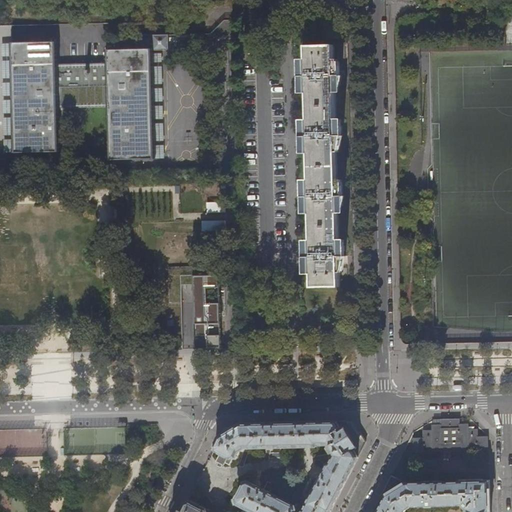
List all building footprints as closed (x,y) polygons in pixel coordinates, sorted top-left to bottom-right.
[(137,35),(137,49),(150,49),(153,49),(153,51),(168,51),(168,35),(153,35),(137,35)] [(150,49),(137,49),(108,50),(108,63),(55,64),(55,41),(12,43),(15,153),(58,152),(56,108),(109,107),(110,161),(153,160),(150,49)] [(306,46),(312,288),(340,287),(334,46),(306,46)] [(227,211),(226,202),(209,203),(209,212),(227,211)] [(207,348),(220,347),(219,303),(207,303),(206,290),(219,290),(219,275),(206,275),(206,267),(169,268),(169,303),(182,302),(182,285),(194,285),(195,336),(207,336),(207,348)] [(225,331),(226,344),(235,344),(235,331),(225,331)] [(412,439),(413,453),(489,451),(488,436),(487,435),(478,435),(478,429),(468,429),(468,424),(464,424),(459,424),(459,419),(440,419),(440,425),(436,425),(432,425),(432,431),(421,431),(421,437),(415,437),(415,439),(412,439)] [(330,511),(366,443),(353,421),(241,424),(220,437),(214,448),(221,452),(220,455),(227,459),(228,456),(235,459),(240,451),(246,447),(317,445),(319,444),(326,443),(334,456),(331,462),(328,464),(302,511),(294,511),(296,509),(295,506),(269,493),(270,492),(269,490),(265,488),(263,488),(263,489),(248,482),(244,484),(236,499),(237,503),(254,511),(208,511),(209,511),(187,500),(181,511),(330,511)] [(0,430),(0,452),(40,451),(39,434),(30,435),(30,441),(12,441),(12,448),(1,449),(0,430)] [(404,511),(405,510),(411,506),(463,505),(467,509),(467,511),(490,511),(489,481),(406,483),(391,475),(372,511),(404,511)]
